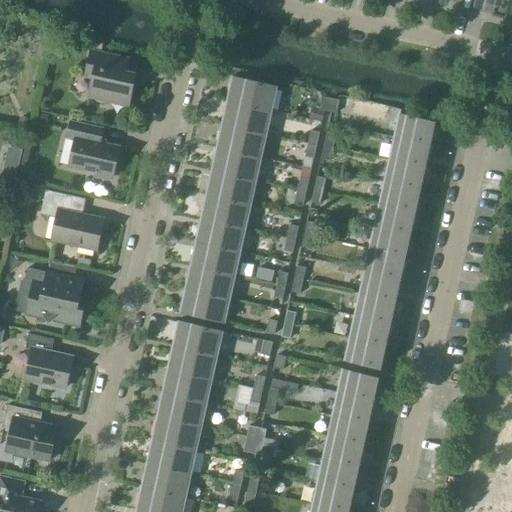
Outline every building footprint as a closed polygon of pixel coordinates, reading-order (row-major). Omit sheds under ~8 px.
[(106,103),(108,102),(127,106),(134,75),(124,73),(127,60),(90,52),(85,77),(92,79),(88,98),(92,98),(94,100),(95,101),(97,102),(99,103),(100,103),(102,103),(104,103),(106,103)] [(232,78),(227,101),(270,111),(275,87),(232,78)] [(324,112),(331,113),(336,114),(339,101),(321,97),(318,110),(324,112)] [(227,101),(222,125),(265,135),(270,111),(227,101)] [(322,122),(324,112),(318,110),(311,109),(309,119),(322,122)] [(47,125),(49,117),(41,115),(39,123),(47,125)] [(399,115),(394,138),(430,146),(435,123),(399,115)] [(26,129),(30,121),(24,118),(21,119),(18,125),(26,129)] [(112,177),(118,148),(99,143),(102,130),(70,123),(67,138),(75,139),(69,167),(94,173),(93,177),(109,180),(110,177),(112,177)] [(222,125),(216,149),(260,158),(265,135),(222,125)] [(310,131),(307,144),(316,146),(319,133),(310,131)] [(326,133),(323,146),(332,147),(335,134),(326,133)] [(394,138),(389,160),(425,168),(430,146),(394,138)] [(316,146),(307,144),(302,167),(311,169),(316,146)] [(332,147),(323,146),(321,158),(329,160),(332,147)] [(216,149),(211,172),(254,182),(260,158),(216,149)] [(389,160),(384,183),(420,191),(425,168),(389,160)] [(211,172),(206,196),(249,206),(254,182),(211,172)] [(316,177),(313,190),(322,192),(325,179),(316,177)] [(300,178),(297,191),(305,193),(308,180),(300,178)] [(384,183),(379,205),(415,213),(420,191),(384,183)] [(322,192),(313,190),(311,203),(319,205),(322,192)] [(51,241),(95,251),(102,220),(65,212),(68,196),(45,191),(40,215),(56,219),(51,241)] [(305,193),(297,191),(294,204),(302,206),(305,193)] [(206,196),(201,219),(244,229),(249,206),(206,196)] [(379,205),(374,227),(410,235),(415,213),(379,205)] [(201,219),(195,244),(239,253),(244,229),(201,219)] [(306,222),(304,235),(312,237),(315,224),(306,222)] [(289,225),(286,238),(295,240),(298,227),(289,225)] [(374,227),(369,250),(405,258),(410,235),(374,227)] [(312,237),(304,235),(301,248),(309,250),(312,237)] [(295,240),(286,238),(283,251),(292,253),(295,240)] [(195,244),(190,266),(234,276),(239,253),(195,244)] [(369,250),(364,272),(400,280),(405,258),(369,250)] [(190,266),(185,290),(228,300),(234,276),(190,266)] [(296,267),(293,280),(302,282),(305,269),(296,267)] [(279,272),(276,285),(285,287),(287,274),(279,272)] [(364,272),(359,294),(395,302),(400,280),(364,272)] [(52,320),(79,326),(86,295),(79,294),(82,281),(47,273),(44,286),(33,283),(26,314),(45,319),(48,323),(52,320)] [(270,276),(260,273),(259,280),(268,282),(270,276)] [(302,282),(293,280),(291,293),(299,295),(302,282)] [(285,287),(276,285),(273,298),(282,300),(285,287)] [(228,300),(185,290),(180,314),(223,324),(228,300)] [(359,294),(354,317),(390,325),(395,302),(359,294)] [(286,311),(284,324),(292,326),(295,313),(286,311)] [(354,317),(349,339),(385,347),(390,325),(354,317)] [(268,320),(265,333),(274,335),(277,322),(268,320)] [(178,322),(173,346),(216,356),(221,332),(178,322)] [(292,326),(284,324),(281,337),(290,339),(292,326)] [(25,380),(64,389),(71,358),(51,353),(53,340),(28,335),(25,349),(32,350),(25,380)] [(385,347),(349,339),(344,362),(380,370),(385,347)] [(260,354),(269,356),(272,343),(263,341),(260,354)] [(173,346),(167,370),(210,380),(216,356),(173,346)] [(277,356),(274,369),(283,370),(286,357),(277,356)] [(167,370),(162,395),(205,404),(210,380),(167,370)] [(342,370),(337,393),(373,401),(378,378),(342,370)] [(256,376),(253,389),(262,391),(264,378),(256,376)] [(269,388),(267,401),(275,403),(278,390),(269,388)] [(262,391),(253,389),(250,402),(259,404),(262,391)] [(337,393),(332,416),(368,423),(373,401),(337,393)] [(162,395),(157,417),(200,427),(205,404),(162,395)] [(275,403),(267,401),(264,414),(273,416),(275,403)] [(54,450),(56,440),(54,437),(56,429),(30,423),(32,411),(6,406),(2,428),(11,430),(6,451),(49,460),(50,453),(54,450)] [(332,416),(328,437),(364,445),(368,423),(332,416)] [(157,417),(151,442),(194,451),(200,427),(157,417)] [(248,426),(245,439),(254,441),(257,428),(248,426)] [(257,428),(254,441),(263,443),(266,430),(257,428)] [(328,437),(323,457),(359,464),(364,445),(328,437)] [(243,452),(251,454),(254,441),(245,439),(243,452)] [(254,441),(251,454),(260,456),(263,443),(254,441)] [(151,442),(147,464),(190,474),(194,451),(151,442)] [(323,457),(318,481),(354,489),(359,464),(323,457)] [(147,464),(141,488),(184,497),(190,474),(147,464)] [(235,470),(232,483),(241,485),(243,472),(235,470)] [(250,477),(247,490),(256,492),(258,479),(250,477)] [(0,511),(37,511),(39,502),(20,498),(23,483),(0,478),(0,511)] [(318,481),(312,505),(344,511),(348,511),(354,489),(318,481)] [(241,485),(232,483),(229,496),(238,498),(241,485)] [(141,488),(136,511),(140,511),(181,511),(184,497),(141,488)] [(256,492),(247,490),(244,503),(253,505),(256,492)]
